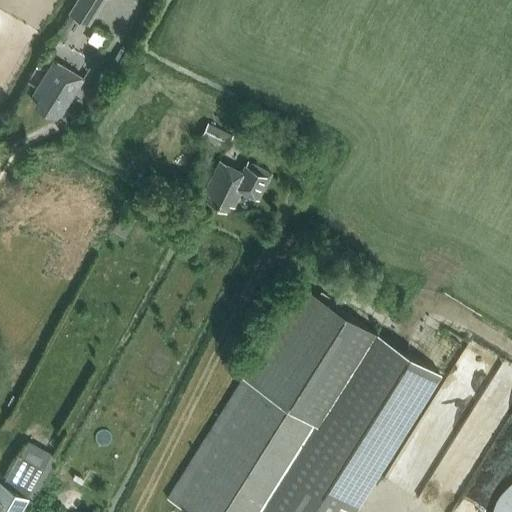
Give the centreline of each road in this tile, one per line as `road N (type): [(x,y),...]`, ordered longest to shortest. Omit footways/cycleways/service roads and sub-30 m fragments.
road 1 (track): [(135,511),(283,203)]
road 2 (track): [(266,242),(398,335),(420,296),(511,352)]
